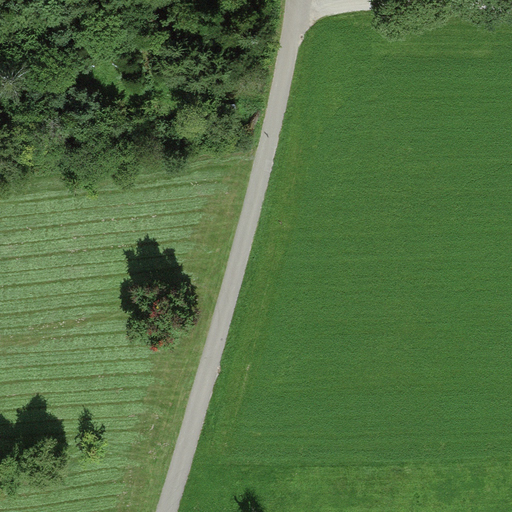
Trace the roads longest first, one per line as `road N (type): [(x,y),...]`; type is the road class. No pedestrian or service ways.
road 1 (unclassified): [(301,0),(257,205),(171,511)]
road 2 (track): [(301,4),(511,2)]
